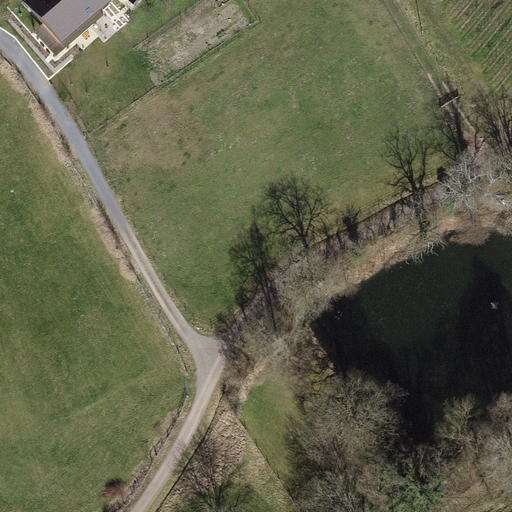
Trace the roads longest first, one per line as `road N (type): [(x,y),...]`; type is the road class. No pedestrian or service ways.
road 1 (track): [(135,511),(183,439),(210,363),(281,272),(511,154)]
road 2 (track): [(210,363),(35,72),(0,38)]
